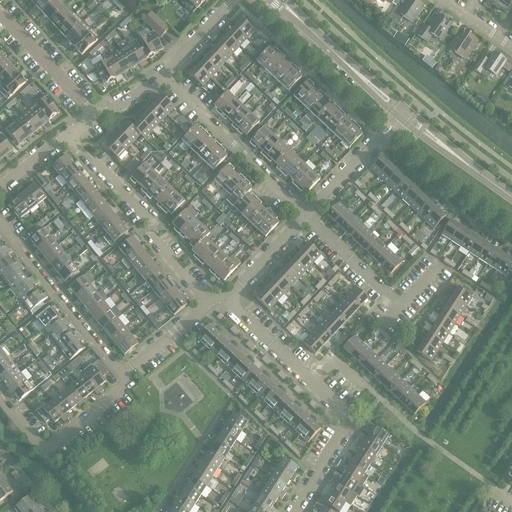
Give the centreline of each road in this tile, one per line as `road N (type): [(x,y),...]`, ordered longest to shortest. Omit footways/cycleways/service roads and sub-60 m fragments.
road 1 (residential): [(291,511),(345,417),(225,299)]
road 2 (residential): [(211,303),(150,236),(151,219),(64,136)]
road 3 (residential): [(309,216),(161,77)]
road 4 (residential): [(124,374),(0,222)]
road 5 (tertiary): [(402,113),(276,0)]
road 6 (residential): [(94,118),(0,13)]
road 7 (residential): [(309,216),(402,113)]
road 8 (tertiary): [(511,197),(402,113)]
road 9 (residential): [(400,306),(309,216)]
road 10 (residential): [(41,453),(126,387),(124,374)]
